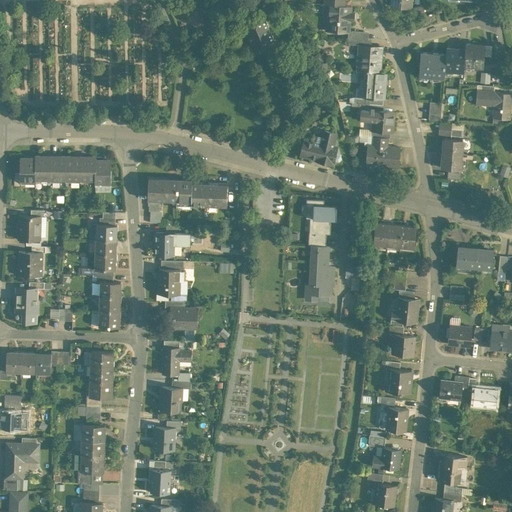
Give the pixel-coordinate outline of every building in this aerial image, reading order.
[(345,5),(328,4),(328,15),(331,15),(330,30),(349,32),(351,6),(345,5)] [(263,16),(244,25),(250,39),(255,51),(275,42),(263,16)] [(416,20),(418,28),(436,24),(434,16),(416,20)] [(372,32),(364,32),(363,39),(363,44),(371,45),(372,32)] [(485,45),(465,43),(465,49),(464,64),(464,65),(483,66),(485,45)] [(363,44),(359,44),(358,52),(362,52),(360,70),(364,71),(380,72),(380,71),(381,58),(382,46),(371,45),(363,44)] [(465,49),(446,47),(446,53),(445,69),(464,70),(464,65),(464,64),(465,49)] [(446,53),(421,51),(419,75),(444,77),(445,69),(446,53)] [(380,72),(364,71),(362,97),(370,97),(383,98),(385,98),(387,73),(380,72)] [(480,82),(489,82),(490,71),(481,71),(480,82)] [(511,93),(477,90),(476,104),(477,102),(496,103),(495,117),(493,117),(510,119),(511,93)] [(442,102),(430,101),(429,113),(441,114),(442,102)] [(394,111),(374,110),(361,109),(360,119),(373,120),(372,130),(390,131),(392,131),(394,111)] [(441,120),(439,133),(451,135),(452,129),(453,121),(441,120)] [(321,143),(304,139),(300,154),(309,157),(309,156),(317,158),(316,159),(333,163),(334,158),(339,159),(341,157),(340,154),(335,153),(337,147),(333,146),(336,133),(324,130),(321,143)] [(367,145),(374,145),(374,142),(374,141),(374,136),(372,136),(360,135),(360,144),(367,145)] [(462,139),(444,138),(443,152),(461,154),(462,139)] [(386,143),(374,142),(374,145),(367,145),(366,163),(389,165),(389,166),(399,166),(401,147),(391,146),(386,146),(386,143)] [(461,154),(443,152),(442,167),(460,169),(461,154)] [(51,156),(35,156),(35,158),(36,158),(36,179),(41,179),(41,181),(51,181),(51,156)] [(66,156),(51,156),(51,181),(61,181),(61,180),(65,180),(65,181),(66,181),(66,156)] [(81,156),(66,156),(66,181),(66,180),(71,180),(71,181),(81,181),(81,156)] [(96,156),(81,156),(81,181),(91,181),(91,180),(95,180),(96,180),(96,159),(96,156)] [(35,158),(20,158),(20,181),(26,181),(26,183),(36,183),(36,179),(36,158),(35,158)] [(96,159),(96,180),(95,180),(95,184),(106,184),(106,183),(111,183),(111,159),(105,159),(96,159)] [(177,178),(149,177),(148,199),(160,200),(176,200),(177,200),(177,178)] [(192,179),(177,178),(177,200),(176,200),(176,203),(191,204),(192,182),(192,179)] [(192,182),(191,204),(227,205),(228,183),(192,182)] [(314,204),(324,204),(324,199),(307,198),(306,204),(313,205),(312,231),(312,233),(327,233),(331,233),(331,222),(330,222),(330,219),(313,218),(314,204)] [(160,200),(148,199),(148,205),(149,205),(149,211),(150,211),(150,222),(161,222),(162,211),(159,211),(160,200)] [(324,204),(314,204),(313,218),(330,219),(336,219),(337,205),(324,204)] [(31,215),(19,215),(19,238),(18,238),(18,239),(40,239),(40,216),(41,216),(41,215),(31,215)] [(390,223),(376,221),(373,246),(374,246),(375,243),(387,245),(387,247),(387,248),(390,223)] [(402,224),(390,223),(387,248),(388,245),(400,246),(399,249),(400,249),(402,224)] [(100,224),(96,224),(96,239),(116,239),(117,231),(116,231),(116,226),(117,226),(117,225),(115,225),(100,224)] [(416,225),(402,224),(400,249),(400,246),(413,247),(413,250),(416,225)] [(326,246),(327,233),(312,233),(312,231),(309,232),(308,245),(312,245),(326,246)] [(175,232),(156,232),(155,253),(174,254),(175,232)] [(116,239),(96,239),(95,253),(116,253),(116,245),(116,239)] [(311,265),(328,266),(329,247),(328,247),(328,246),(326,246),(312,245),(311,265)] [(478,247),(458,245),(456,264),(476,266),(478,247)] [(494,249),(478,247),(476,266),(492,267),(494,249)] [(32,251),(18,250),(18,274),(42,275),(43,252),(43,251),(32,251)] [(116,253),(95,253),(95,268),(98,268),(113,269),(115,269),(116,260),(115,260),(116,253)] [(353,253),(347,253),(346,277),(354,278),(355,266),(353,266),(353,253)] [(507,256),(500,255),(498,271),(505,272),(507,256)] [(183,260),(161,259),(161,268),(180,268),(180,270),(183,270),(183,260)] [(328,266),(311,265),(310,283),(310,284),(330,285),(333,285),(334,266),(328,266)] [(161,268),(159,268),(158,293),(179,294),(180,279),(185,280),(186,270),(183,270),(180,270),(180,268),(161,268)] [(498,271),(497,281),(504,282),(505,272),(498,271)] [(113,281),(100,281),(100,282),(100,296),(120,297),(121,288),(120,288),(121,282),(113,281)] [(330,285),(310,284),(310,283),(307,283),(307,294),(316,294),(330,295),(331,295),(331,287),(330,287),(330,285)] [(463,286),(451,285),(450,293),(462,294),(463,286)] [(29,287),(17,286),(16,312),(38,312),(38,303),(36,303),(37,288),(37,287),(29,287)] [(405,289),(401,289),(401,296),(414,298),(415,291),(405,289)] [(511,292),(504,292),(503,304),(511,304),(511,292)] [(120,297),(100,296),(99,310),(120,310),(120,297)] [(401,296),(398,296),(397,309),(394,309),(393,318),(396,319),(403,320),(417,321),(418,311),(416,311),(417,299),(419,299),(419,298),(414,298),(401,296)] [(185,300),(165,300),(165,307),(170,307),(185,308),(185,300)] [(185,308),(170,307),(170,326),(186,326),(186,324),(195,324),(195,308),(185,308)] [(120,310),(99,310),(99,325),(119,326),(120,310)] [(459,317),(452,317),(450,318),(450,324),(449,324),(447,343),(470,345),(472,326),(459,325),(460,319),(459,317)] [(403,326),(390,324),(389,332),(397,333),(403,334),(404,326),(403,326)] [(482,328),(475,327),(473,339),(480,340),(482,328)] [(489,328),(482,328),(480,340),(487,340),(489,328)] [(511,330),(509,330),(492,329),(490,347),(511,349),(511,330)] [(403,334),(397,333),(395,353),(413,355),(414,345),(413,345),(414,335),(403,334)] [(179,347),(164,346),(163,373),(179,374),(179,360),(192,360),(192,350),(179,350),(179,347)] [(114,351),(91,350),(91,364),(113,365),(113,360),(114,351)] [(22,352),(7,352),(6,366),(6,370),(21,371),(22,352)] [(37,353),(22,352),(21,371),(31,371),(36,371),(37,353)] [(51,353),(37,353),(36,371),(51,372),(51,365),(52,353),(51,353)] [(400,361),(386,360),(385,368),(392,368),(400,369),(400,361)] [(113,365),(91,364),(90,378),(113,379),(112,379),(113,374),(113,365)] [(400,369),(392,368),(390,390),(387,390),(409,392),(412,370),(400,369)] [(31,371),(21,371),(21,381),(31,381),(31,371)] [(454,381),(441,379),(439,396),(461,399),(461,394),(463,375),(455,374),(454,381)] [(113,379),(90,378),(90,394),(90,395),(101,396),(112,396),(112,390),(113,379)] [(186,380),(172,380),(172,387),(182,387),(182,388),(185,388),(186,380)] [(172,387),(162,386),(161,410),(181,411),(182,388),(182,387),(172,387)] [(475,386),(474,390),(473,404),(488,406),(496,407),(497,389),(475,386)] [(101,396),(90,395),(90,394),(87,394),(87,406),(100,406),(101,396)] [(395,397),(382,396),(381,403),(394,404),(395,397)] [(20,401),(5,400),(5,410),(20,411),(20,401)] [(87,406),(79,406),(78,415),(86,415),(86,412),(87,406)] [(406,408),(389,406),(387,429),(405,431),(407,415),(406,415),(406,408)] [(5,410),(3,410),(2,428),(19,428),(19,418),(20,411),(5,410)] [(105,424),(83,424),(84,424),(84,430),(83,430),(82,439),(104,440),(105,434),(105,433),(105,424)] [(167,427),(154,427),(153,448),(174,449),(175,428),(167,427)] [(385,436),(369,434),(369,442),(385,444),(385,436)] [(104,440),(82,439),(82,453),(104,454),(104,449),(105,440),(104,440)] [(22,443),(7,443),(6,478),(22,478),(23,459),(38,460),(38,444),(36,444),(22,443)] [(401,448),(384,446),(383,449),(382,457),(374,456),(372,465),(398,468),(401,448)] [(375,448),(374,456),(382,457),(383,449),(375,448)] [(104,454),(82,453),(82,454),(83,454),(82,469),(82,470),(92,470),(103,471),(104,464),(104,454)] [(467,456),(440,453),(437,479),(445,480),(456,481),(458,466),(466,467),(467,456)] [(92,470),(82,470),(82,469),(79,469),(78,483),(84,483),(92,483),(92,470)] [(171,470),(151,469),(150,491),(170,492),(171,470)] [(383,474),(368,472),(367,479),(382,480),(383,474)] [(6,478),(3,478),(2,489),(27,490),(28,479),(22,478),(6,478)] [(396,485),(377,482),(375,503),(394,505),(396,485)] [(444,485),(444,491),(461,493),(462,487),(456,486),(444,485)] [(27,492),(11,491),(11,501),(15,501),(27,501),(27,492)] [(461,493),(444,491),(443,498),(451,499),(451,500),(461,501),(461,493)] [(443,498),(435,497),(433,511),(449,511),(451,500),(451,499),(443,498)] [(179,499),(162,498),(161,506),(172,507),(178,507),(179,499)] [(506,499),(493,498),(492,503),(495,503),(495,508),(502,509),(501,511),(506,511),(507,504),(505,504),(506,499)] [(14,511),(26,511),(27,501),(15,501),(14,511)] [(83,501),(82,501),(81,511),(102,511),(102,502),(98,502),(83,501)]
